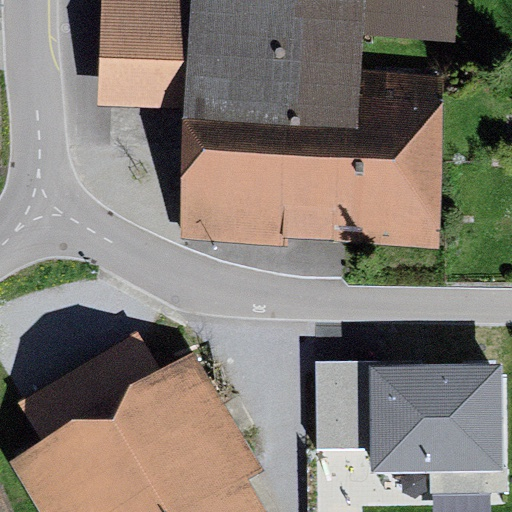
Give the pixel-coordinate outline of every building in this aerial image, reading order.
[(197,91),(199,0),(107,0),(105,88),(197,91)] [(199,0),(197,91),(193,255),(453,262),(458,88),(376,86),(377,46),(459,49),(460,0),(199,0)] [(189,360),(17,463),(46,511),(261,511),(239,474),(253,465),(189,360)] [(366,365),(318,365),(319,447),(367,446),(366,365)] [(499,467),(498,368),(374,370),(375,468),(499,467)]
